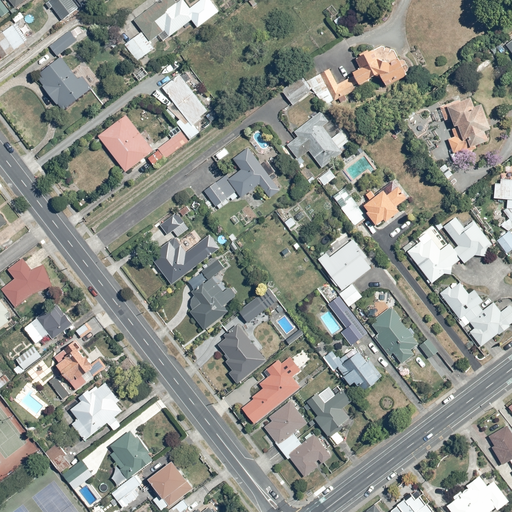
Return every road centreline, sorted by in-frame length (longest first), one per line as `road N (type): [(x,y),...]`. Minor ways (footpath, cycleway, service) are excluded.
road 1 (residential): [(0,153),(276,511)]
road 2 (tertiary): [(511,368),(323,511)]
